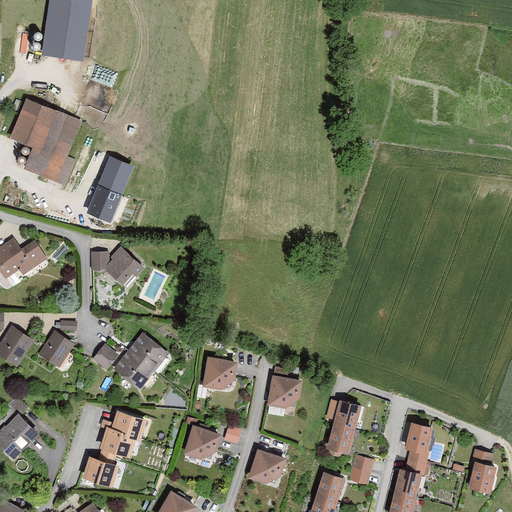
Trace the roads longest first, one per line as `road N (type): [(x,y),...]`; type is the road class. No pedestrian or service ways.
road 1 (residential): [(0,218),(81,243),(82,341)]
road 2 (residential): [(265,367),(225,511)]
